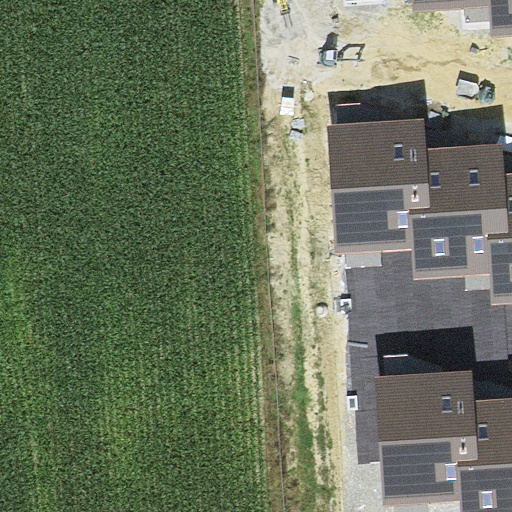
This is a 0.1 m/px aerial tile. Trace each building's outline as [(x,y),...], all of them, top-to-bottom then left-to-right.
[(413,0),(414,12),(493,7),(492,0),(413,0)] [(511,33),(511,0),(492,0),(493,7),(494,34),(511,33)] [(425,122),(329,127),(336,255),(415,251),(413,209),(430,208),(427,151),(425,122)] [(504,146),(427,151),(430,208),(413,209),(415,251),(417,279),(491,274),(488,232),(509,231),(506,177),(504,146)] [(511,176),(506,177),(509,231),(488,232),(491,274),(493,305),(511,304),(511,176)] [(473,372),(380,378),(388,504),(463,499),(460,462),(479,460),(475,401),(473,372)] [(511,511),(511,398),(475,401),(479,460),(460,462),(463,499),(463,511),(511,511)]
